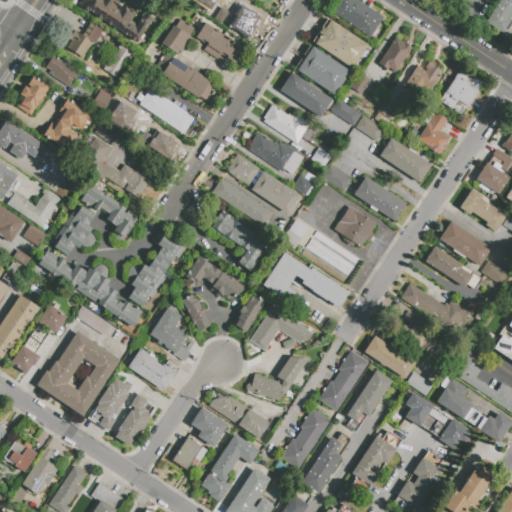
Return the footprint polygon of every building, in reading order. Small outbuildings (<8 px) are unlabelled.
[(77,5),(80,0),(120,0),(122,1),(120,3),(140,16),(142,13),(151,19),(134,43),(77,5)] [(207,12),(194,3),(195,0),(209,0),(209,1),(213,3),(207,12)] [(336,0),(357,0),(383,17),(369,38),(329,12),(336,0)] [(511,16),(509,21),(511,22),(503,33),(486,22),(500,0),(511,0),(511,16)] [(240,6),(241,7),(242,5),(258,17),(254,24),(255,26),(249,37),(228,24),(240,6)] [(212,19),(220,23),(227,12),(219,7),(212,19)] [(330,20),(367,45),(351,69),(314,44),(330,20)] [(75,30),(82,35),(90,23),(102,31),(99,36),(94,44),(93,44),(92,43),(82,58),(64,46),(75,30)] [(195,37),(204,23),(214,30),(212,33),(230,44),(232,41),(241,47),(232,61),(221,54),(217,60),(203,51),(207,44),(202,40),(201,41),(195,37)] [(173,26),(190,38),(178,56),(160,44),(173,26)] [(395,37),(412,48),(394,74),(378,63),(395,37)] [(120,43),(133,51),(127,60),(126,60),(120,69),(121,69),(115,78),(102,70),(108,62),(110,63),(119,49),(117,48),(120,43)] [(312,47),(350,72),(334,96),(296,71),(312,47)] [(163,53),(171,59),(172,57),(216,87),(205,102),(199,98),(197,99),(161,74),(162,73),(154,67),(163,53)] [(53,55),(79,73),(69,88),(50,75),(51,74),(49,72),(50,70),(45,67),(53,55)] [(404,85),(417,65),(421,67),(420,68),(425,71),(426,69),(424,68),(430,60),(435,63),(433,67),(442,72),(425,98),(404,85)] [(461,69),(482,82),(476,91),(477,92),(466,109),(465,108),(462,113),(458,114),(439,102),(461,69)] [(290,72),(332,100),(320,118),(278,91),(290,72)] [(359,73),(370,81),(361,95),(357,92),(355,96),(350,92),(352,89),(350,87),(359,73)] [(32,76),(48,87),(44,93),(45,93),(41,100),(42,100),(38,106),(37,106),(30,117),(18,108),(22,102),(21,101),(23,98),(19,95),(24,86),(29,89),(30,87),(26,84),(32,76)] [(148,88),(187,113),(186,115),(192,118),(182,134),(137,104),(148,88)] [(100,91),(111,98),(103,110),(92,103),(100,91)] [(385,97),(376,111),(390,120),(398,106),(385,97)] [(67,99),(90,115),(81,129),(80,128),(78,130),(71,125),(68,130),(77,135),(66,151),(43,136),(48,128),(52,130),(56,125),(55,123),(61,113),(58,112),(67,99)] [(133,110),(135,112),(133,116),(129,123),(132,125),(126,134),(104,120),(117,100),(133,110)] [(338,100),(361,115),(353,127),(330,112),(338,100)] [(127,118),(144,129),(152,117),(135,106),(127,118)] [(262,122),(273,106),(287,116),(289,113),(293,116),(294,115),(301,120),(302,118),(310,124),(297,144),(262,122)] [(436,112),(448,120),(440,133),(449,139),(446,144),(448,146),(443,152),(441,151),(438,156),(427,149),(428,147),(416,139),(426,124),(428,125),(436,112)] [(363,116),(384,130),(376,142),(355,128),(363,116)] [(0,130),(6,121),(43,145),(42,146),(47,149),(40,160),(34,156),(33,158),(26,153),(21,160),(8,152),(12,146),(8,143),(4,149),(0,146),(0,130)] [(93,133),(112,146),(119,136),(99,123),(93,133)] [(156,130),(174,142),(177,144),(172,151),(165,160),(162,158),(158,155),(152,151),(145,146),(137,140),(143,131),(151,136),(156,130)] [(511,154),(501,147),(511,130),(511,154)] [(246,149),(257,133),(273,143),(274,142),(278,144),(279,142),(303,158),(292,175),(284,170),(282,173),(246,149)] [(96,138),(113,149),(107,157),(105,156),(101,162),(104,164),(105,163),(119,172),(124,165),(149,182),(146,188),(147,189),(144,194),(142,193),(138,199),(124,190),(127,185),(126,184),(122,190),(80,161),(96,138)] [(389,138),(431,166),(419,184),(378,156),(389,138)] [(317,147),(331,156),(323,168),(310,159),(317,147)] [(237,154),(259,170),(247,187),(225,170),(237,154)] [(0,163),(17,175),(11,185),(4,181),(0,186),(7,191),(1,200),(0,199),(0,163)] [(475,180),(486,163),(502,174),(509,178),(497,196),(478,184),(479,182),(475,180)] [(330,166),(351,180),(343,192),(322,178),(330,166)] [(302,170),(291,186),(304,196),(316,178),(302,170)] [(263,171),(299,197),(286,215),(250,189),(263,171)] [(365,177),(405,204),(393,222),(377,211),(375,213),(359,202),(360,201),(353,196),(365,177)] [(223,179),(272,214),(263,227),(213,192),(223,179)] [(89,184),(102,193),(103,192),(110,197),(109,198),(127,211),(128,210),(136,215),(120,241),(114,237),(116,234),(113,232),(116,228),(105,220),(109,215),(100,209),(98,208),(97,210),(96,212),(90,208),(80,201),(85,193),(84,192),(89,184)] [(511,204),(503,199),(511,185),(511,204)] [(44,189),(60,200),(41,229),(5,204),(14,192),(35,207),(43,195),(41,194),(44,189)] [(470,189),(482,197),(480,199),(495,209),(497,206),(507,213),(494,232),(484,226),(486,222),(471,213),(469,216),(458,209),(470,189)] [(77,205),(94,216),(88,226),(91,228),(88,233),(91,234),(93,237),(94,240),(93,244),(90,247),(87,248),(83,247),(80,245),(78,249),(73,246),(66,257),(53,248),(57,242),(54,241),(77,205)] [(0,206),(24,222),(10,243),(0,236),(0,206)] [(348,206),(376,224),(370,233),(373,235),(368,242),(366,241),(361,248),(354,244),(352,247),(345,243),(347,239),(333,230),(336,226),(335,225),(348,206)] [(222,212),(267,244),(253,263),(255,264),(249,272),(236,263),(239,259),(238,258),(242,253),(244,254),(245,252),(211,227),(216,220),(215,219),(219,214),(220,215),(222,212)] [(511,215),(510,214),(503,225),(511,231),(511,215)] [(294,220),(286,233),(299,241),(307,228),(294,220)] [(450,222),(491,248),(479,267),(464,258),(463,260),(451,252),(452,250),(438,240),(450,222)] [(28,225),(21,237),(36,246),(43,234),(28,225)] [(140,306),(127,298),(131,291),(125,287),(128,283),(127,283),(130,279),(127,276),(126,271),(130,266),(135,266),(140,268),(143,264),(147,267),(160,248),(156,245),(158,241),(162,234),(177,244),(177,245),(184,250),(178,259),(174,256),(160,277),(164,279),(146,304),(144,301),(140,306)] [(435,247),(462,265),(462,266),(482,278),(474,290),(466,285),(464,288),(424,263),(435,247)] [(16,249),(11,257),(23,266),(28,258),(16,249)] [(37,265),(44,255),(48,250),(59,257),(65,261),(63,264),(72,270),(75,265),(85,271),(88,267),(92,270),(94,267),(98,265),(103,266),(106,270),(106,274),(104,278),(108,282),(106,286),(116,293),(114,297),(123,303),(124,301),(130,304),(140,312),(137,318),(139,319),(132,330),(37,265)] [(283,252),(309,270),(311,267),(347,293),(337,308),(326,300),(325,301),(300,283),(301,281),(295,277),(287,287),(294,292),(286,303),(260,284),(283,252)] [(197,256),(241,285),(231,301),(222,296),(220,299),(214,295),(215,294),(209,290),(212,285),(201,278),(195,286),(183,278),(197,256)] [(488,261),(508,274),(500,286),(480,273),(488,261)] [(0,281),(8,287),(3,296),(4,297),(0,303),(0,281)] [(410,284),(441,304),(432,319),(400,299),(410,284)] [(179,302),(191,294),(192,296),(193,296),(200,306),(202,305),(206,312),(204,313),(207,319),(205,320),(209,326),(198,332),(194,325),(193,326),(187,316),(188,315),(184,308),(182,308),(179,302)] [(252,294),(265,303),(250,326),(249,326),(245,333),(232,325),(240,314),(238,313),(242,306),(243,307),(252,294)] [(0,324),(19,295),(40,309),(5,363),(0,359),(0,324)] [(450,300),(472,315),(458,337),(436,323),(450,300)] [(428,355),(433,354),(438,346),(437,340),(420,331),(424,323),(396,303),(389,313),(405,323),(397,335),(428,355)] [(49,305),(66,316),(54,334),(37,323),(49,305)] [(80,306),(73,317),(102,336),(109,325),(80,306)] [(272,307),(313,334),(306,345),(302,342),(300,345),(278,330),(264,352),(249,342),(272,307)] [(168,309),(180,317),(173,327),(187,336),(186,337),(195,343),(189,352),(183,362),(156,344),(158,341),(150,336),(168,309)] [(77,332),(119,360),(81,417),(35,387),(45,371),(48,373),(55,362),(57,363),(77,332)] [(373,336),(414,363),(404,380),(363,353),(373,336)] [(511,362),(492,349),(501,336),(507,340),(509,338),(511,339),(511,362)] [(23,347),(39,357),(32,367),(32,366),(26,375),(10,365),(23,347)] [(140,349),(149,355),(150,354),(156,358),(155,360),(156,360),(155,362),(162,367),(163,365),(165,366),(168,361),(178,368),(163,392),(127,369),(140,349)] [(350,351),(367,362),(335,412),(318,400),(331,381),(333,382),(340,372),(338,371),(350,351)] [(511,413),(454,375),(469,353),(483,363),(479,369),(481,370),(475,378),(496,392),(499,387),(500,388),(502,386),(505,384),(511,389),(511,413)] [(277,382),(278,381),(277,381),(278,379),(276,377),(289,357),(306,360),(288,389),(291,391),(287,396),(284,395),(281,395),(279,402),(246,391),(245,389),(247,382),(251,383),(254,375),(277,382)] [(374,370),(392,382),(368,418),(361,413),(355,422),(345,415),(374,370)] [(412,372),(405,384),(424,397),(432,386),(412,372)] [(114,378),(130,388),(126,394),(127,395),(120,406),(122,407),(116,417),(112,414),(110,417),(114,420),(107,431),(88,419),(98,404),(97,404),(114,378)] [(451,379),(469,390),(462,400),(471,406),(470,408),(472,410),(464,422),(435,402),(451,379)] [(208,407),(218,392),(227,399),(228,397),(268,423),(258,439),(208,407)] [(413,393),(433,406),(420,427),(404,417),(410,409),(405,405),(413,393)] [(137,395),(146,401),(146,402),(155,408),(147,422),(148,423),(135,443),(133,442),(129,448),(112,436),(117,428),(114,427),(119,419),(123,421),(123,420),(122,419),(123,416),(126,418),(130,411),(131,412),(132,411),(129,408),(137,395)] [(201,408),(227,425),(212,448),(196,437),(199,433),(191,428),(192,427),(190,425),(201,408)] [(313,409),(330,421),(298,469),(281,458),(293,440),(294,441),(302,429),(300,428),(313,409)] [(420,427),(439,436),(448,418),(429,409),(420,427)] [(497,413),(511,423),(497,444),(478,431),(487,416),(493,419),(497,413)] [(452,419),(473,433),(464,445),(458,441),(453,450),(438,440),(452,419)] [(375,436),(381,441),(386,432),(401,442),(396,449),(386,465),(380,461),(375,468),(382,473),(372,488),(351,474),(375,436)] [(234,435),(258,450),(249,464),(238,457),(227,475),(234,480),(218,503),(209,497),(210,495),(206,493),(207,491),(200,486),(234,435)] [(187,438),(207,451),(196,467),(191,463),(187,470),(172,461),(187,438)] [(331,438),(340,444),(335,453),(342,457),(318,494),(301,483),(331,438)] [(15,441),(26,448),(26,447),(36,454),(23,474),(2,460),(15,441)] [(20,486),(45,448),(53,453),(48,461),(58,468),(46,487),(45,486),(37,499),(25,491),(26,490),(20,486)] [(422,458),(442,472),(417,510),(397,496),(407,481),(412,484),(417,477),(412,473),(422,458)] [(477,464),(494,475),(474,507),(469,503),(464,510),(467,511),(450,511),(443,507),(454,490),(459,493),(477,464)] [(74,466),(87,474),(79,485),(83,487),(77,496),(75,495),(67,507),(69,508),(66,511),(57,511),(48,506),(74,466)] [(224,511),(253,469),(270,479),(252,506),(255,508),(261,498),(273,507),(269,511),(224,511)] [(99,484),(123,500),(115,511),(88,511),(96,501),(90,497),(99,484)] [(496,511),(511,488),(511,511),(496,511)] [(282,511),(293,496),(307,506),(303,511),(282,511)]
